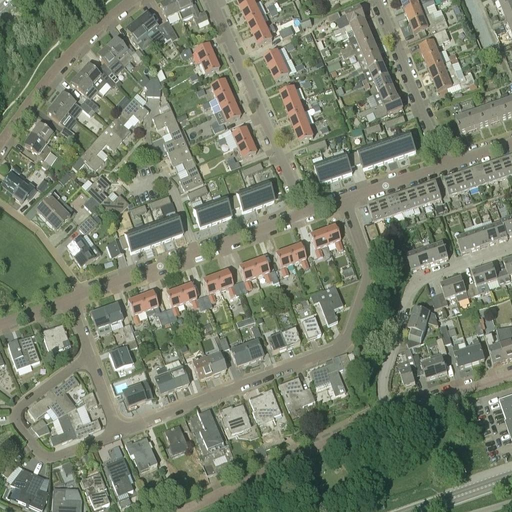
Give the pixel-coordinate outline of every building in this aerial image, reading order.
[(192,18),(196,27),(207,22),(204,15),(199,17),(192,3),(189,4),(186,0),(175,0),(172,2),(178,16),(182,23),(192,18)] [(252,0),(236,0),(242,13),(255,6),(252,0)] [(408,0),(401,3),(405,14),(420,9),(427,6),(433,3),(432,0),(408,0)] [(506,24),(511,21),(511,0),(498,0),(497,1),(499,6),(496,7),(501,20),(504,19),(506,24)] [(166,22),(178,16),(172,2),(159,7),(166,22)] [(247,25),(261,18),(255,6),(242,13),(247,25)] [(269,14),(276,11),(274,6),(267,9),(269,14)] [(433,16),(433,15),(429,17),(427,10),(429,9),(427,6),(420,9),(405,14),(409,25),(424,20),(433,16)] [(350,28),(364,22),(365,22),(360,10),(345,16),(350,28)] [(276,11),(269,14),(272,19),(279,16),(276,11)] [(330,26),(341,21),(338,14),(327,19),(330,26)] [(409,25),(414,37),(436,28),(438,33),(448,29),(443,18),(440,19),(435,21),(433,16),(424,20),(409,25)] [(162,27),(157,30),(146,17),(136,25),(146,38),(152,45),(151,43),(155,40),(155,39),(159,35),(166,43),(170,41),(162,27)] [(253,37),(267,30),(261,18),(247,25),(253,37)] [(309,21),(300,24),(303,31),(312,27),(309,21)] [(348,41),(355,38),(369,32),(364,22),(350,28),(339,32),(333,34),(335,39),(345,34),(346,36),(348,41)] [(162,27),(170,41),(172,44),(177,41),(167,23),(162,27)] [(136,49),(141,44),(140,42),(146,38),(136,25),(126,33),(133,42),(132,43),(136,49)] [(290,29),(279,34),(282,42),(294,37),(290,29)] [(259,49),(273,42),(267,30),(253,37),(259,49)] [(360,50),(373,44),(369,32),(355,38),(348,41),(351,48),(340,53),(342,57),(360,50)] [(424,62),(439,56),(436,50),(443,47),(443,45),(449,43),(445,33),(434,37),(436,43),(419,50),(424,62)] [(135,54),(130,58),(127,54),(122,49),(116,42),(106,50),(122,68),(124,70),(133,61),(137,67),(141,63),(140,61),(135,54)] [(365,61),(378,55),(373,44),(360,50),(342,57),(344,62),(355,57),(358,64),(365,61)] [(293,46),(286,49),(289,55),(295,51),(293,46)] [(199,66),(213,60),(207,47),(193,53),(199,66)] [(122,68),(106,50),(97,58),(112,75),(107,79),(115,87),(119,83),(114,79),(124,70),(122,68)] [(328,50),(325,51),(320,53),(323,59),(330,56),(328,50)] [(135,54),(140,61),(145,57),(140,51),(139,51),(135,54)] [(182,63),(193,59),(189,51),(180,57),(182,63)] [(270,72),(284,65),(278,53),(264,60),(270,72)] [(359,76),(363,75),(383,66),(378,55),(365,61),(358,64),(361,70),(357,72),(359,76)] [(443,67),(439,56),(424,62),(429,73),(443,67)] [(199,66),(204,78),(218,72),(213,60),(199,66)] [(447,78),(456,75),(456,74),(455,74),(452,68),(459,65),(457,61),(450,64),(443,67),(429,73),(433,84),(447,78)] [(324,69),(321,62),(316,64),(319,71),(324,69)] [(276,84),(290,78),(284,65),(270,72),(276,84)] [(302,66),(295,69),(298,74),(304,71),(302,66)] [(336,73),(333,66),(327,68),(330,75),(336,73)] [(364,88),(368,86),(373,84),(388,78),(383,66),(363,75),(366,82),(362,84),(364,88)] [(107,79),(103,82),(88,68),(79,77),(97,93),(105,84),(111,90),(113,92),(116,89),(115,87),(107,79)] [(161,71),(155,76),(158,84),(162,82),(165,81),(161,71)] [(438,95),(459,87),(462,92),(475,86),(472,76),(459,81),(456,75),(447,78),(433,84),(438,95)] [(153,87),(153,99),(160,99),(160,91),(161,91),(155,76),(151,81),(153,87)] [(83,97),(85,95),(90,100),(97,93),(79,77),(71,86),(78,93),(83,97)] [(378,95),(393,89),(388,78),(373,84),(378,95)] [(146,99),(153,99),(153,87),(151,81),(144,89),(146,91),(146,99)] [(215,102),(229,95),(223,83),(209,89),(215,102)] [(310,83),(303,86),(305,92),(312,89),(310,83)] [(384,106),(397,100),(393,89),(378,95),(374,97),(373,97),(378,108),(358,117),(384,106)] [(285,108),(299,102),(295,90),(280,95),(285,108)] [(203,91),(196,95),(198,100),(205,97),(203,91)] [(220,114),(234,108),(229,95),(215,102),(220,114)] [(82,106),(79,110),(62,96),(54,107),(68,117),(74,122),(82,112),(90,119),(93,115),(91,113),(82,106)] [(502,106),(507,120),(511,118),(511,98),(505,101),(506,104),(502,106)] [(374,115),(377,122),(403,111),(398,100),(397,100),(384,106),(358,117),(360,121),(374,115)] [(86,101),(82,106),(91,113),(95,109),(88,103),(86,101)] [(120,116),(128,123),(132,118),(139,124),(148,115),(142,109),(133,101),(120,116)] [(290,120),(304,115),(299,102),(285,108),(290,120)] [(208,104),(202,107),(204,112),(210,109),(208,104)] [(479,114),(484,129),(507,120),(502,106),(497,107),(496,104),(483,109),(484,112),(479,114)] [(169,136),(179,131),(168,106),(158,110),(161,117),(152,121),(157,133),(166,129),(169,136)] [(67,132),(74,122),(68,117),(54,107),(46,116),(60,127),(60,126),(64,129),(60,134),(71,142),(75,137),(69,133),(67,132)] [(220,114),(226,126),(239,120),(234,108),(220,114)] [(474,116),(473,113),(460,118),(461,121),(456,123),(461,137),(484,129),(479,114),(474,116)] [(295,133),(309,127),(304,115),(290,120),(295,133)] [(106,131),(122,144),(130,135),(123,129),(128,123),(120,116),(106,131)] [(392,122),(394,129),(406,125),(404,118),(392,122)] [(392,122),(385,125),(387,131),(394,129),(392,122)] [(214,136),(225,131),(222,126),(219,128),(217,124),(210,127),(214,136)] [(47,146),(53,137),(52,137),(38,127),(31,138),(45,147),(46,146),(47,146)] [(300,145),(314,140),(309,127),(295,133),(300,145)] [(372,129),(374,135),(381,133),(379,127),(372,129)] [(327,129),(320,131),(322,137),(329,134),(327,129)] [(367,138),(374,135),(372,129),(365,132),(367,138)] [(93,146),(101,153),(106,148),(113,154),(122,144),(106,131),(93,146)] [(168,158),(187,150),(179,131),(169,136),(171,142),(163,146),(168,158)] [(236,150),(250,144),(244,131),(231,137),(230,137),(236,150)] [(224,140),(230,137),(231,137),(229,132),(218,138),(219,142),(224,140)] [(67,147),(71,142),(60,134),(57,139),(67,147)] [(405,158),(408,157),(416,155),(410,136),(399,140),(405,158)] [(50,168),(44,164),(52,152),(45,147),(31,138),(24,148),(38,158),(34,164),(46,173),(50,168)] [(219,142),(217,143),(219,148),(226,145),(224,140),(219,142)] [(405,158),(399,140),(389,144),(395,162),(405,158)] [(325,143),(318,145),(320,151),(327,149),(325,143)] [(236,150),(241,162),(255,156),(250,144),(236,150)] [(395,162),(389,144),(378,147),(384,165),(395,162)] [(318,145),(306,149),(308,156),(320,151),(318,145)] [(101,153),(93,146),(71,170),(76,174),(84,165),(95,175),(103,165),(96,158),(101,153)] [(384,165),(378,147),(368,151),(374,169),(384,165)] [(185,172),(195,168),(187,150),(168,158),(173,170),(182,166),(185,172)] [(374,169),(368,151),(352,156),(356,168),(361,166),(363,172),(374,169)] [(356,168),(352,156),(335,162),(341,180),(352,176),(350,170),(356,168)] [(507,180),(511,177),(511,161),(511,159),(501,162),(507,180)] [(335,162),(325,165),(331,183),(341,180),(335,162)] [(498,183),(507,180),(501,162),(492,166),(498,183)] [(325,165),(314,169),(320,187),(331,183),(325,165)] [(248,170),(251,177),(262,172),(260,166),(248,170)] [(488,186),(498,183),(492,166),(482,169),(488,186)] [(18,179),(22,174),(14,168),(10,173),(18,179)] [(184,195),(203,187),(195,168),(185,172),(187,179),(179,183),(184,195)] [(478,189),(488,186),(482,169),(472,172),(478,189)] [(248,170),(241,173),(244,179),(251,177),(248,170)] [(469,193),(478,189),(472,172),(463,176),(469,193)] [(58,183),(63,188),(71,180),(66,175),(58,183)] [(459,196),(469,193),(463,176),(453,179),(459,196)] [(1,189),(12,198),(21,186),(10,177),(1,189)] [(99,207),(107,200),(102,195),(109,188),(100,179),(85,193),(91,199),(99,207)] [(449,199),(459,196),(453,179),(444,182),(449,199)] [(43,182),(37,190),(42,194),(48,186),(43,182)] [(23,183),(21,186),(12,198),(22,205),(26,199),(29,201),(36,193),(34,191),(29,186),(28,187),(23,183)] [(426,188),(432,205),(442,201),(436,185),(426,188)] [(274,204),(267,186),(256,190),(263,208),(274,204)] [(422,208),(432,205),(426,188),(416,191),(422,208)] [(198,192),(200,198),(207,195),(205,189),(198,192)] [(263,208),(256,190),(246,194),(253,212),(263,208)] [(412,211),(422,208),(416,191),(407,195),(412,211)] [(189,203),(200,198),(198,192),(187,196),(189,203)] [(246,194),(230,200),(234,211),(240,209),(242,216),(253,212),(246,194)] [(36,214),(46,224),(60,210),(56,206),(56,204),(59,201),(53,195),(46,202),(47,203),(36,214)] [(132,206),(128,207),(119,198),(117,200),(112,195),(107,200),(99,207),(100,208),(114,222),(117,218),(127,208),(128,211),(134,209),(132,206)] [(403,215),(412,211),(407,195),(397,198),(403,215)] [(393,218),(403,215),(397,198),(387,201),(393,218)] [(99,207),(91,199),(83,207),(92,216),(100,208),(99,207)] [(157,203),(159,209),(170,205),(168,199),(157,203)] [(230,200),(213,206),(220,224),(231,220),(228,213),(234,211),(230,200)] [(383,221),(393,218),(387,201),(378,204),(383,221)] [(157,203),(150,206),(152,212),(159,209),(157,203)] [(374,225),(383,221),(378,204),(368,208),(374,225)] [(65,206),(60,210),(46,224),(55,234),(66,223),(67,224),(74,217),(70,212),(70,211),(65,206)] [(220,224),(213,206),(203,209),(210,227),(220,224)] [(138,210),(140,216),(147,214),(145,207),(138,210)] [(198,229),(199,231),(210,227),(203,209),(193,213),(197,225),(198,229)] [(133,219),(140,216),(138,210),(131,213),(133,219)] [(77,230),(84,238),(85,239),(98,227),(89,218),(77,230)] [(175,219),(165,223),(171,241),(182,237),(175,219)] [(502,225),(507,239),(511,237),(511,223),(511,220),(501,223),(501,225),(502,225)] [(165,223),(155,227),(161,245),(171,241),(165,223)] [(499,244),(508,241),(507,239),(502,225),(501,225),(494,228),(499,244)] [(155,227),(144,231),(151,249),(161,245),(155,227)] [(490,247),(499,244),(494,228),(484,231),(490,247)] [(335,246),(337,253),(342,252),(334,229),(321,233),(327,249),(335,246)] [(144,231),(134,234),(141,252),(151,249),(144,231)] [(481,250),(490,247),(484,231),(476,234),(481,250)] [(320,251),(327,249),(321,233),(309,238),(317,261),(323,259),(320,251)] [(128,250),(130,256),(141,252),(134,234),(118,240),(122,252),(128,250)] [(472,253),(481,250),(476,234),(466,237),(472,253)] [(462,257),(472,253),(466,237),(456,240),(462,257)] [(74,261),(88,251),(81,241),(66,251),(74,261)] [(124,257),(119,243),(106,247),(111,261),(124,257)] [(434,248),(440,264),(448,261),(443,245),(434,248)] [(94,247),(88,251),(74,261),(81,271),(101,257),(94,247)] [(303,272),(308,270),(300,247),(287,252),(293,268),(300,265),(303,272)] [(431,267),(440,264),(434,248),(425,251),(425,252),(431,267)] [(422,270),(431,267),(425,252),(425,251),(416,254),(422,270)] [(286,270),(293,268),(287,252),(275,257),(283,280),(288,278),(286,270)] [(411,274),(422,270),(416,254),(406,258),(411,274)] [(511,285),(511,284),(511,260),(503,264),(506,273),(502,275),(506,287),(511,285)] [(272,286),(278,284),(274,273),(269,275),(263,261),(251,265),(256,281),(264,278),(266,285),(272,284),(272,286)] [(249,283),(256,281),(251,265),(238,270),(243,284),(238,286),(242,297),(248,295),(247,292),(252,291),(249,283)] [(506,287),(502,275),(496,277),(493,267),(483,271),(490,292),(506,287)] [(489,293),(490,292),(483,271),(472,275),(475,285),(471,287),(475,299),(479,297),(479,295),(489,292),(489,293)] [(242,297),(238,286),(232,288),(227,274),(214,278),(220,294),(227,291),(230,299),(235,297),(236,299),(242,297)] [(213,296),(220,294),(214,278),(202,283),(207,298),(202,300),(206,312),(212,310),(211,306),(215,304),(213,296)] [(458,304),(475,299),(471,287),(464,289),(461,280),(451,283),(457,299),(456,299),(458,304)] [(448,308),(446,302),(456,299),(457,299),(451,283),(440,287),(443,296),(437,298),(441,310),(448,308)] [(206,312),(202,300),(196,302),(190,287),(178,292),(183,307),(191,304),(194,312),(199,310),(200,314),(206,312)] [(310,299),(313,307),(318,305),(326,327),(327,327),(327,329),(337,325),(336,323),(337,323),(336,320),(335,320),(332,313),(342,310),(334,289),(310,299)] [(176,310),(183,307),(178,292),(165,296),(171,311),(165,313),(170,325),(176,323),(175,319),(179,317),(176,310)] [(295,296),(298,302),(303,299),(301,293),(295,296)] [(161,328),(170,325),(165,313),(159,315),(152,295),(140,300),(147,319),(154,316),(156,319),(158,319),(161,328)] [(435,312),(441,310),(437,298),(431,300),(435,312)] [(147,319),(140,300),(127,304),(135,327),(141,325),(148,322),(147,319)] [(109,329),(123,324),(117,308),(104,313),(109,329)] [(438,329),(435,316),(414,310),(411,320),(427,325),(427,326),(438,329)] [(96,334),(109,329),(104,313),(90,317),(96,334)] [(312,317),(299,322),(307,343),(320,338),(312,317)] [(409,352),(420,347),(424,336),(427,326),(427,325),(411,320),(408,332),(411,333),(408,346),(407,346),(409,352)] [(475,326),(478,338),(484,337),(482,332),(481,325),(475,326)] [(212,332),(209,326),(203,328),(206,334),(212,332)] [(126,345),(135,342),(129,327),(123,329),(127,340),(124,341),(126,345)] [(70,349),(68,343),(65,337),(66,336),(65,335),(62,328),(42,335),(44,342),(49,356),(70,349)] [(251,330),(255,341),(261,339),(257,328),(251,330)] [(442,340),(444,348),(451,346),(446,328),(439,330),(442,340)] [(279,335),(286,351),(299,346),(297,340),(298,340),(294,331),(288,334),(288,332),(279,335)] [(272,356),(286,351),(279,335),(272,338),(273,339),(266,342),(270,351),(272,356)] [(7,348),(16,372),(30,367),(39,364),(32,345),(36,344),(34,338),(7,348)] [(493,368),(505,365),(500,348),(500,347),(493,350),(493,348),(494,346),(492,338),(484,340),(493,368)] [(218,355),(223,353),(219,342),(218,339),(213,341),(218,354),(218,355)] [(219,342),(223,353),(229,351),(225,339),(219,342)] [(447,356),(444,348),(442,340),(436,342),(439,351),(440,356),(441,357),(447,356)] [(474,346),(466,348),(472,367),(485,363),(478,341),(472,342),(474,346)] [(114,374),(132,367),(126,353),(137,349),(135,342),(126,345),(123,346),(125,352),(108,358),(109,358),(115,373),(114,373),(114,374)] [(243,348),(249,365),(262,360),(256,343),(243,348)] [(511,362),(511,347),(511,344),(500,348),(505,365),(511,362)] [(459,371),(472,367),(466,348),(465,345),(453,349),(454,356),(459,371)] [(236,370),(249,365),(243,348),(230,353),(236,370)] [(206,362),(212,379),(225,374),(218,355),(218,354),(204,359),(206,362)] [(345,357),(348,365),(355,363),(352,355),(345,357)] [(441,360),(441,357),(440,356),(430,359),(437,379),(447,376),(442,360),(441,360)] [(426,383),(437,379),(430,359),(420,362),(419,357),(413,359),(418,375),(423,373),(426,383)] [(343,372),(338,359),(332,361),(333,366),(309,375),(314,388),(330,382),(335,397),(339,395),(340,396),(342,395),(342,394),(344,394),(345,396),(345,395),(337,374),(343,372)] [(418,375),(413,359),(412,359),(413,363),(408,364),(410,371),(399,374),(404,390),(415,386),(412,376),(418,375)] [(197,361),(191,364),(192,366),(195,375),(199,384),(212,379),(206,362),(198,365),(197,361)] [(167,373),(174,393),(188,388),(180,368),(167,373)] [(153,380),(160,399),(174,393),(167,373),(166,369),(156,373),(158,378),(153,380)] [(76,411),(65,396),(78,386),(73,379),(51,395),(66,416),(76,411)] [(288,415),(314,404),(310,393),(304,395),(298,380),(278,388),(281,396),(287,394),(290,402),(284,404),(288,415)] [(151,402),(151,400),(145,384),(137,387),(138,389),(122,395),(128,411),(151,402)] [(272,420),(280,416),(271,392),(262,395),(263,397),(250,402),(249,401),(254,414),(252,414),(257,429),(273,422),(272,420)] [(81,400),(84,406),(94,400),(92,393),(81,400)] [(57,421),(66,416),(51,395),(27,413),(34,423),(48,412),(47,410),(48,408),(57,421)] [(511,398),(499,404),(511,440),(511,398)] [(84,406),(86,413),(97,407),(94,400),(84,406)] [(248,424),(249,424),(242,407),(232,411),(231,409),(219,414),(222,422),(220,423),(224,432),(227,431),(230,438),(251,430),(248,424)] [(66,416),(76,440),(100,431),(97,423),(82,428),(76,411),(66,416)] [(204,458),(224,450),(209,413),(198,417),(204,432),(195,436),(204,458)] [(57,421),(63,436),(49,441),(53,449),(76,440),(66,416),(57,421)] [(31,429),(34,433),(46,427),(42,421),(31,429)] [(38,439),(49,435),(46,427),(34,433),(38,439)] [(185,453),(187,452),(178,429),(178,431),(165,436),(165,434),(164,434),(170,449),(174,459),(185,455),(185,453)] [(262,445),(264,452),(276,446),(273,440),(262,445)] [(148,472),(148,471),(156,468),(146,441),(132,447),(131,445),(124,447),(129,459),(132,458),(139,476),(148,472)] [(262,445),(255,448),(260,460),(266,457),(264,452),(262,445)] [(83,458),(88,471),(96,467),(92,455),(83,458)] [(123,461),(105,468),(119,502),(127,499),(126,496),(133,494),(127,479),(129,478),(123,461)] [(0,474),(0,475),(6,481),(18,468),(11,462),(0,474)] [(209,466),(202,469),(207,479),(214,476),(209,466)] [(43,482),(22,472),(11,487),(23,493),(17,505),(28,510),(29,508),(37,511),(39,511),(43,505),(46,506),(47,497),(38,493),(43,482)] [(86,499),(88,498),(93,511),(101,511),(103,511),(102,509),(109,506),(104,493),(106,492),(100,475),(80,483),(86,499)] [(77,493),(53,492),(51,511),(80,511),(81,504),(77,493)]
